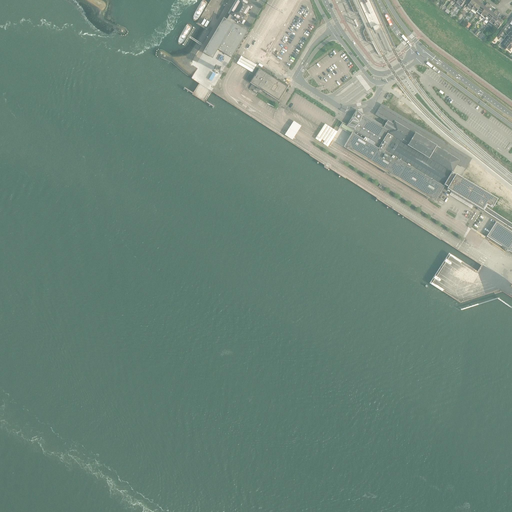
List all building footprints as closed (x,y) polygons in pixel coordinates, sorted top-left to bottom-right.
[(213,59),(218,50),(231,58),(233,54),(247,31),(233,23),(234,22),(236,23),(238,20),(242,22),(252,5),(247,2),(247,0),(254,0),(256,1),(256,0),(237,0),(229,15),(230,15),(227,20),(223,18),(203,53),(213,59)] [(347,0),(353,12),(354,13),(359,15),(360,15),(352,0),(347,0)] [(473,9),(479,0),(472,0),(471,2),(469,0),(466,4),(468,6),(467,8),(471,11),(473,9)] [(479,0),(473,9),(477,12),(483,5),(481,3),(483,0),(479,0)] [(485,6),(483,5),(477,12),(481,16),(490,5),(487,3),(485,6)] [(490,5),(481,16),(485,19),(491,11),(489,10),(492,6),(490,5)] [(493,13),(491,11),(485,19),(490,22),(498,11),(496,10),(493,13)] [(498,11),(490,22),(494,26),(500,18),(498,16),(500,13),(498,11)] [(498,29),(507,18),(504,16),(502,20),(500,18),(494,26),(498,29)] [(363,33),(363,34),(366,41),(366,42),(367,42),(372,44),(373,45),(373,44),(372,44),(372,43),(365,27),(365,28),(363,32),(363,33)] [(511,47),(511,45),(504,39),(501,43),(500,44),(500,45),(500,46),(500,47),(501,47),(505,50),(507,48),(510,50),(511,47)] [(245,59),(241,57),(240,59),(237,63),(236,65),(240,67),(246,70),(252,74),(257,66),(251,62),(245,59)] [(288,87),(277,80),(259,69),(258,69),(254,76),(253,75),(251,77),(250,79),(251,80),(250,83),(252,84),(279,101),(288,87)] [(239,106),(247,110),(256,97),(257,95),(255,94),(251,91),(249,90),(239,106)] [(459,160),(457,164),(465,169),(472,157),(392,111),(387,108),(381,104),(379,108),(375,114),(382,118),(384,119),(385,120),(387,121),(393,124),(394,122),(396,123),(397,122),(398,123),(398,124),(405,128),(406,127),(407,128),(407,129),(415,134),(415,133),(436,146),(439,148),(439,149),(443,151),(445,149),(452,154),(451,155),(459,160)] [(354,130),(356,131),(380,145),(387,133),(389,131),(390,129),(360,112),(359,111),(356,109),(354,112),(346,125),(349,127),(354,130)] [(393,124),(387,121),(383,127),(389,131),(387,133),(390,135),(380,150),(354,134),(353,136),(351,135),(344,147),(387,173),(386,173),(392,177),(392,176),(434,202),(438,196),(441,198),(442,196),(439,194),(443,187),(443,186),(444,185),(451,173),(452,172),(457,164),(459,160),(451,155),(452,154),(445,149),(443,151),(439,149),(439,148),(436,146),(415,133),(415,134),(407,129),(407,128),(406,127),(405,128),(398,124),(398,123),(397,122),(396,123),(394,122),(393,124)] [(346,125),(342,122),(339,127),(351,135),(352,133),(354,130),(349,127),(346,125)] [(332,129),(325,124),(322,129),(316,139),(328,147),(337,132),(336,132),(333,130),(332,129)] [(455,175),(451,173),(444,185),(453,191),(453,192),(473,204),(473,203),(475,203),(474,205),(478,208),(480,209),(483,211),(486,207),(487,205),(492,208),(497,199),(491,195),(455,174),(455,175)] [(511,223),(486,207),(483,211),(511,229),(511,223)] [(508,251),(510,248),(511,249),(511,232),(496,222),(486,236),(488,238),(502,247),(504,250),(505,249),(508,251)]
